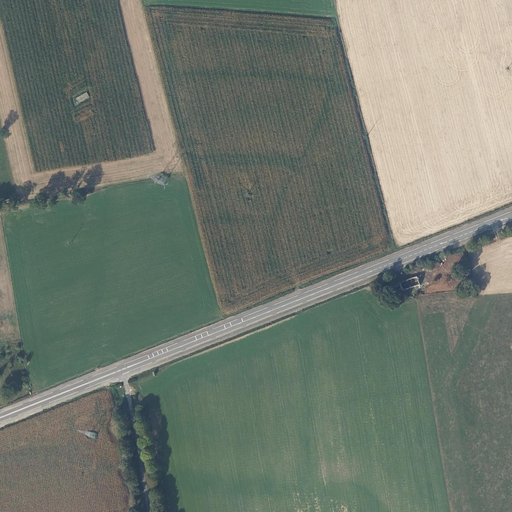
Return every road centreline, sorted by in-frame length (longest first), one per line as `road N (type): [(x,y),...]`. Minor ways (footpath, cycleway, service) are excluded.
road 1 (secondary): [(119,370),(511,216)]
road 2 (unclassified): [(119,370),(149,511)]
road 3 (secondary): [(0,418),(119,370)]
